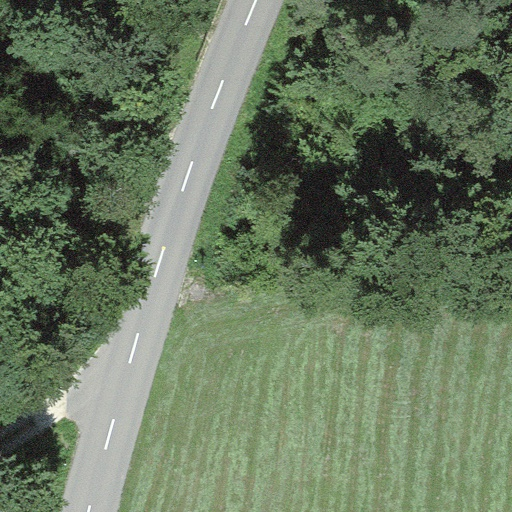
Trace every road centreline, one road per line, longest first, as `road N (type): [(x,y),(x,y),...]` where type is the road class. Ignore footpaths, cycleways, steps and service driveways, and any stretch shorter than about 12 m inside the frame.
road 1 (tertiary): [(259,0),(162,260),(91,511)]
road 2 (track): [(0,447),(68,398),(122,395)]
